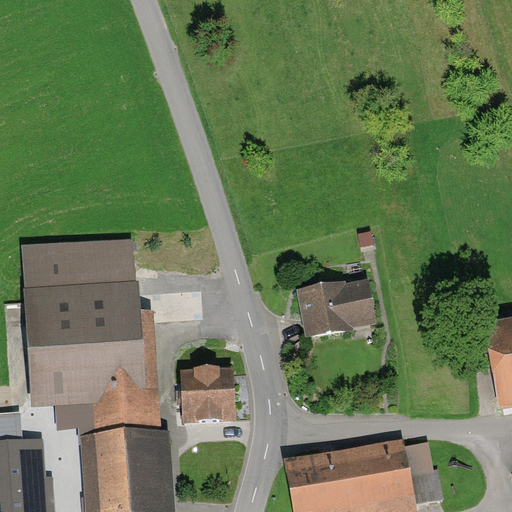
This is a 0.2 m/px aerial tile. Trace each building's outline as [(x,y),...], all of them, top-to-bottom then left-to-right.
[(129,240),(11,246),(19,413),(92,410),(94,443),(76,444),(79,511),(172,511),(169,434),(153,435),(147,319),(133,320),(129,240)] [(341,264),(343,280),(368,277),(366,261),(341,264)] [(363,284),(290,294),(297,347),(337,342),(335,329),(368,324),(363,284)] [(511,332),(483,338),(500,424),(511,421),(511,332)] [(173,376),(176,429),(233,426),(230,373),(173,376)] [(399,450),(398,444),(281,465),(284,511),(411,511),(412,506),(447,499),(436,445),(399,450)] [(47,511),(43,445),(0,448),(0,511),(47,511)]
